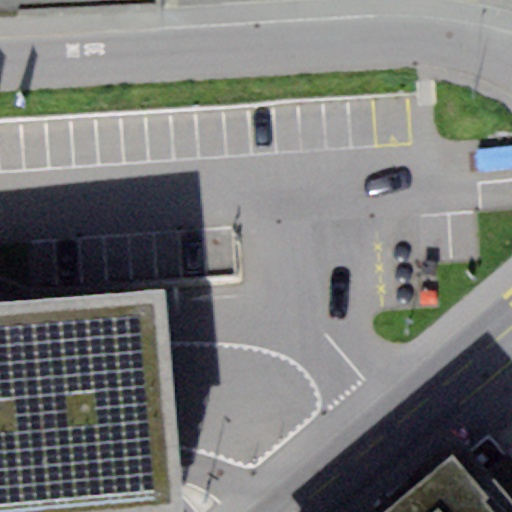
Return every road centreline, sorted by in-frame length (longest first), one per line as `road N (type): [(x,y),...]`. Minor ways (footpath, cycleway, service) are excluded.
road 1 (residential): [(0,64),(413,40),(511,58)]
road 2 (secondary): [(497,342),(296,511)]
